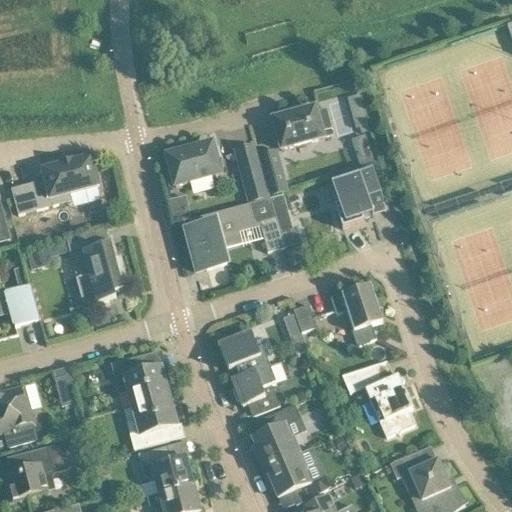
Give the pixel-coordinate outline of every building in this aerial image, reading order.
[(315,109),(273,121),(278,140),(281,152),(334,137),(327,110),(316,113),(315,109)] [(353,139),(356,162),(371,160),(368,137),(353,139)] [(221,176),(212,145),(167,158),(175,189),(221,176)] [(269,200),(259,166),(254,147),(235,152),(249,205),(269,200)] [(288,194),(277,153),(259,157),(271,199),(288,194)] [(46,184),(12,193),(19,218),(69,204),(71,200),(70,196),(99,188),(92,159),(73,164),(73,163),(61,166),(61,167),(43,172),(46,184)] [(386,213),(380,194),(373,171),(332,184),(332,186),(333,186),(340,207),(336,208),(343,231),(364,224),(364,223),(374,219),(374,218),(386,213)] [(284,198),(270,202),(276,220),(289,216),(284,198)] [(270,202),(249,207),(254,226),(260,224),(263,236),(268,255),(277,253),(286,250),(281,235),(280,231),(276,220),(270,202)] [(0,243),(10,241),(5,225),(0,206),(0,243)] [(33,222),(17,227),(24,252),(40,247),(33,222)] [(216,225),(212,227),(187,233),(185,225),(190,224),(189,223),(183,224),(197,274),(227,266),(216,225)] [(101,249),(91,251),(87,236),(87,235),(65,241),(66,242),(71,257),(84,254),(90,276),(76,280),(84,309),(82,309),(82,310),(109,303),(107,296),(124,292),(120,280),(124,279),(118,259),(115,260),(111,244),(100,247),(101,249)] [(47,271),(42,253),(27,257),(32,275),(47,271)] [(40,323),(35,303),(31,287),(6,294),(15,329),(40,323)] [(348,313),(359,348),(377,342),(372,328),(383,324),(371,287),(331,300),(337,317),(348,313)] [(309,308),(294,313),(301,335),(302,336),(317,331),(309,308)] [(263,351),(258,352),(252,335),(219,348),(229,374),(237,371),(240,379),(233,382),(233,383),(270,368),(263,351)] [(301,335),(292,339),(299,357),(308,353),(302,336),(301,335)] [(164,387),(166,386),(162,369),(150,372),(146,357),(111,367),(112,370),(122,396),(128,394),(132,408),(124,411),(168,399),(164,387)] [(255,419),(276,411),(280,409),(272,388),(277,386),(270,368),(233,383),(235,389),(232,390),(238,403),(240,402),(243,409),(252,406),(257,418),(255,418),(255,419)] [(400,438),(401,434),(415,428),(409,414),(413,412),(399,379),(383,386),(381,382),(376,384),(371,371),(375,370),(375,368),(342,379),(350,396),(365,390),(387,441),(396,437),(400,438)] [(62,409),(75,406),(68,378),(54,381),(62,409)] [(39,442),(35,428),(36,427),(35,427),(31,413),(32,412),(31,412),(31,411),(30,412),(31,412),(29,413),(23,392),(24,391),(23,391),(22,391),(10,395),(10,394),(9,394),(10,395),(0,397),(0,434),(5,433),(9,450),(39,442)] [(178,428),(173,411),(171,412),(168,399),(124,411),(132,409),(136,423),(130,425),(134,452),(135,454),(170,444),(166,431),(178,428)] [(286,427),(296,423),(291,411),(294,409),(294,408),(260,423),(260,425),(264,423),(269,434),(255,440),(260,452),(258,453),(265,471),(302,455),(294,437),(291,439),(286,427)] [(12,503),(48,494),(55,492),(52,480),(54,476),(67,472),(69,468),(63,446),(47,450),(24,456),(27,467),(25,470),(4,476),(12,503)] [(150,499),(194,487),(187,460),(172,464),(168,449),(138,457),(144,479),(153,484),(156,483),(159,496),(149,499),(150,499)] [(416,489),(426,511),(453,511),(464,507),(455,488),(451,490),(438,463),(427,468),(422,455),(423,454),(422,453),(391,467),(397,482),(402,480),(408,493),(416,489)] [(328,491),(326,492),(321,481),(311,486),(306,474),(309,473),(302,455),(265,471),(273,488),(276,487),(281,499),(295,493),(300,505),(296,507),(297,508),(329,492),(328,491)] [(200,511),(194,487),(150,499),(152,507),(160,511),(200,511)] [(336,511),(328,496),(321,500),(297,511),(336,511)]
